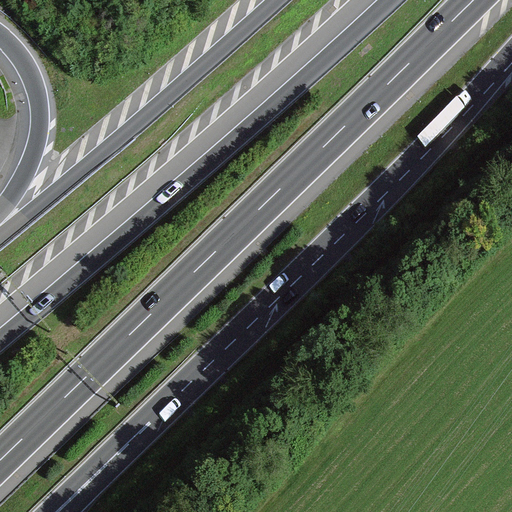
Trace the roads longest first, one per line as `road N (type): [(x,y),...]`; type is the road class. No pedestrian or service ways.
road 1 (motorway): [(0,461),(474,0)]
road 2 (motorway): [(105,463),(402,176),(511,52)]
road 3 (motorway): [(390,0),(0,341)]
road 4 (motorway): [(274,0),(0,229)]
road 5 (motorway): [(0,34),(29,68),(40,107),(34,151),(0,213)]
